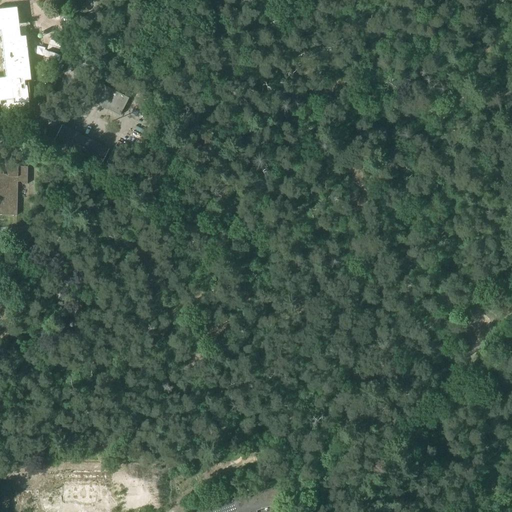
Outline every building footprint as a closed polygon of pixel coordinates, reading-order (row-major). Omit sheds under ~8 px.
[(0,32),(5,76),(0,76),(0,103),(1,104),(1,108),(29,105),(26,79),(32,79),(26,25),(21,26),(18,5),(0,7),(0,32)] [(52,90),(56,82),(51,79),(47,88),(52,90)] [(120,115),(128,97),(94,80),(85,97),(120,115)] [(107,153),(100,149),(60,128),(54,140),(101,164),(107,153)] [(113,166),(121,148),(115,145),(107,162),(113,166)] [(0,214),(17,215),(18,181),(22,181),(22,182),(23,183),(25,184),(28,184),(28,166),(8,165),(8,175),(4,175),(4,172),(3,170),(1,170),(0,169),(0,214)] [(20,244),(32,244),(31,234),(20,234),(20,244)] [(257,511),(257,510),(275,504),(275,506),(286,503),(280,485),(251,494),(251,492),(232,498),(233,500),(198,511),(199,511),(198,511),(257,511)]
